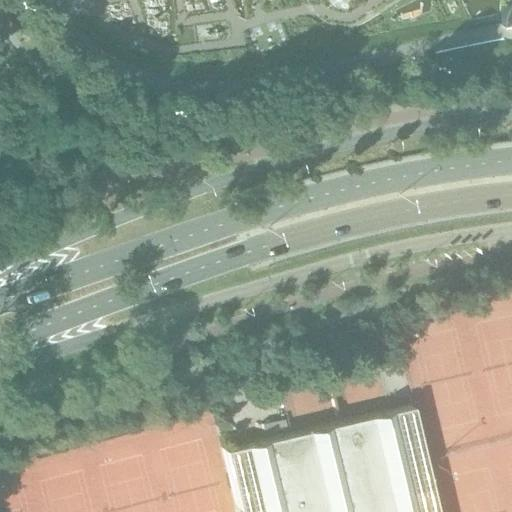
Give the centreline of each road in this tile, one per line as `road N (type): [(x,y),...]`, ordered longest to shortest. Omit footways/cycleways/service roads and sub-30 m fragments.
road 1 (primary): [(511,114),(272,165),(119,218),(0,274)]
road 2 (primary): [(0,343),(257,250),(511,195)]
road 3 (primary): [(511,159),(247,217),(0,302)]
road 4 (primary): [(0,353),(124,331),(322,266),(511,231)]
